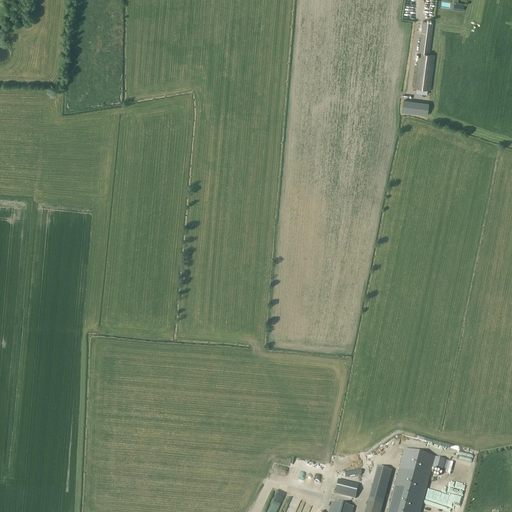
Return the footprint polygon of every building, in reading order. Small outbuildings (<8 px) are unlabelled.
[(430,90),(435,55),(429,54),(433,22),(423,21),(414,88),(430,90)] [(403,102),(402,112),(427,115),(429,105),(403,102)] [(420,511),(432,469),(435,457),(404,449),(387,511),(420,511)] [(344,461),(359,459),(358,452),(343,454),(344,461)] [(437,471),(442,472),(444,461),(445,460),(435,457),(432,469),(437,471)] [(378,467),(365,511),(380,511),(392,471),(378,467)] [(362,474),(361,469),(345,471),(346,477),(362,474)] [(359,484),(338,479),(335,494),(355,499),(359,484)] [(352,511),(353,507),(332,502),(329,511),(352,511)]
